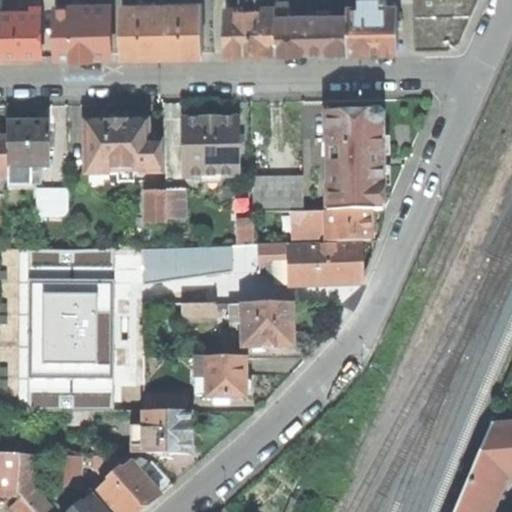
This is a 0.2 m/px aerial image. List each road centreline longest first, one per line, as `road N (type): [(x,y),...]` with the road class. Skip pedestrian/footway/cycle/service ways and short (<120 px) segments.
road 1 (residential): [(481,73),(351,345),(177,511)]
road 2 (residential): [(0,81),(481,73)]
